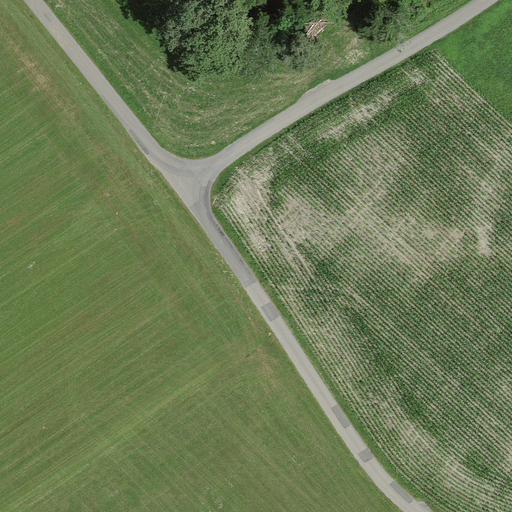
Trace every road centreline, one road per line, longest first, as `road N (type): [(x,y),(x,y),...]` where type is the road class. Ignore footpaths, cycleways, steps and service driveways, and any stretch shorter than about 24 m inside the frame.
road 1 (residential): [(181,185),(365,458),(416,511)]
road 2 (residential): [(181,185),(487,0)]
road 3 (residential): [(33,0),(181,185)]
